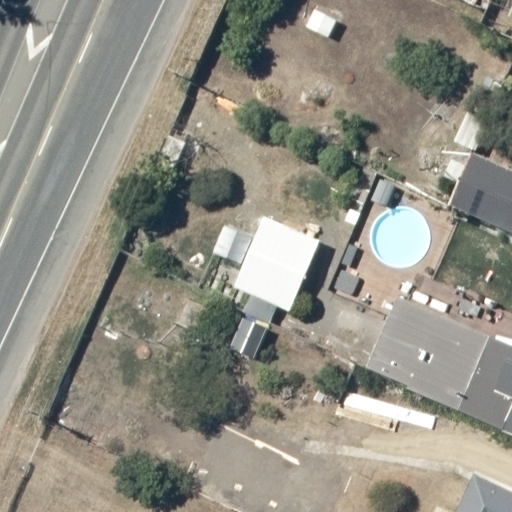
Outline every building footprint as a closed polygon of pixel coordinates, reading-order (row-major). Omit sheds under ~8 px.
[(511,167),(475,152),(453,204),(511,228),(511,167)] [(301,312),(312,285),(320,267),(333,238),(274,212),(242,286),(301,312)] [(511,393),(511,391),(511,338),(351,265),(326,320),(380,344),(369,369),(496,426),(511,393)] [(511,444),(470,426),(456,459),(511,483),(511,444)] [(339,511),(356,476),(269,436),(244,491),(289,511),(339,511)] [(511,511),(511,506),(485,495),(478,511),(511,511)]
